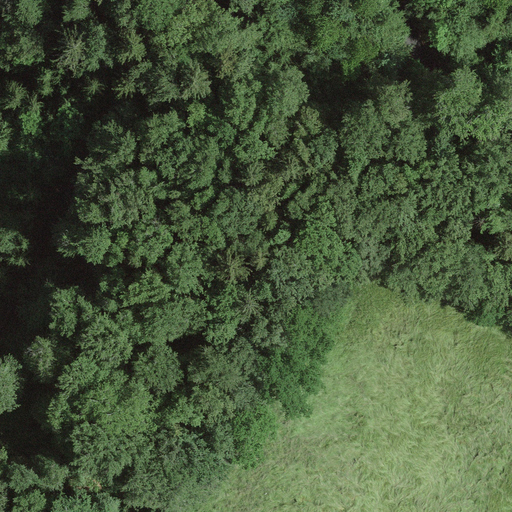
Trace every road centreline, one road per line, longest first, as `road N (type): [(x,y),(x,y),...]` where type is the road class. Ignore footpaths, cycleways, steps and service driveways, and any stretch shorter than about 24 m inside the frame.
road 1 (unclassified): [(0,314),(193,0)]
road 2 (track): [(95,149),(163,207),(267,380)]
road 3 (unclassified): [(511,138),(430,71),(390,0)]
